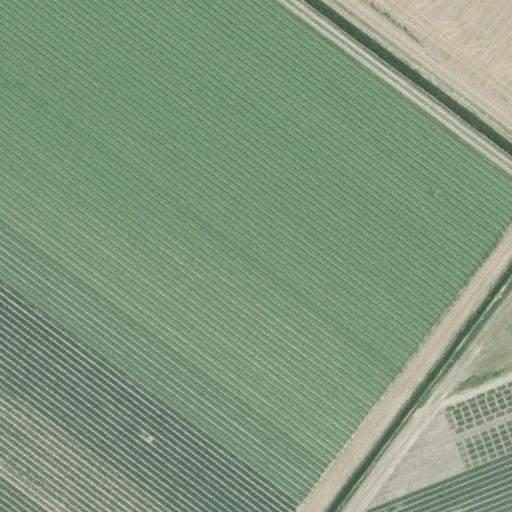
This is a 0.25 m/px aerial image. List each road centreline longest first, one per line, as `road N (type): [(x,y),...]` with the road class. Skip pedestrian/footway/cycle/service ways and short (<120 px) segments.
road 1 (track): [(511,126),(343,0)]
road 2 (track): [(416,417),(511,301)]
